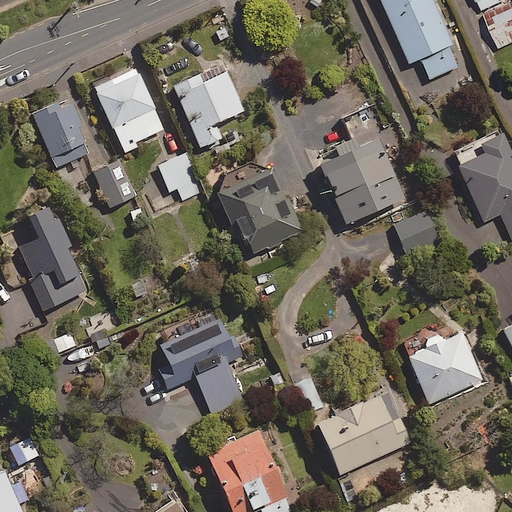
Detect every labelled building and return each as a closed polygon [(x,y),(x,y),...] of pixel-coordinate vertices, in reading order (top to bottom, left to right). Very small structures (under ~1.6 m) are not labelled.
[(453,44),(433,0),(380,0),(409,64),(421,59),(430,80),(458,67),(448,46),(453,44)] [(475,0),(497,51),(511,43),(511,6),(509,0),(475,0)] [(163,130),(136,70),(95,89),(122,149),(163,130)] [(204,84),(200,76),(174,86),(200,148),(221,140),(215,125),(244,113),(227,74),(204,84)] [(60,110),(58,103),(32,115),(55,168),(89,154),(77,126),(82,124),(73,104),(60,110)] [(405,200),(372,128),(335,145),(314,154),(347,226),(405,200)] [(511,240),(511,152),(504,135),(476,147),(481,157),(458,167),(482,222),(500,215),(511,241),(511,240)] [(201,192),(183,152),(157,164),(170,194),(179,190),(184,199),(201,192)] [(132,199),(117,163),(94,173),(109,208),(132,199)] [(298,233),(269,171),(217,195),(246,257),(298,233)] [(85,294),(52,208),(28,217),(38,242),(20,249),(42,310),(85,294)] [(438,241),(426,212),(395,225),(406,254),(438,241)] [(237,359),(215,309),(164,331),(170,343),(161,347),(169,366),(159,370),(168,390),(197,377),(212,413),(242,400),(227,364),(237,359)] [(511,327),(503,332),(511,348),(511,327)] [(75,346),(70,333),(53,339),(58,352),(75,346)] [(484,380),(464,334),(443,343),(440,336),(425,342),(428,349),(408,357),(429,405),(484,380)] [(324,405),(305,367),(291,374),(310,412),(324,405)] [(412,442),(388,392),(317,425),(341,475),(412,442)] [(207,454),(232,511),(253,511),(260,509),(260,511),(293,511),(258,431),(207,454)] [(22,481),(10,486),(3,472),(0,473),(0,511),(21,511),(18,503),(30,498),(22,481)] [(181,511),(174,503),(163,511),(181,511)]
